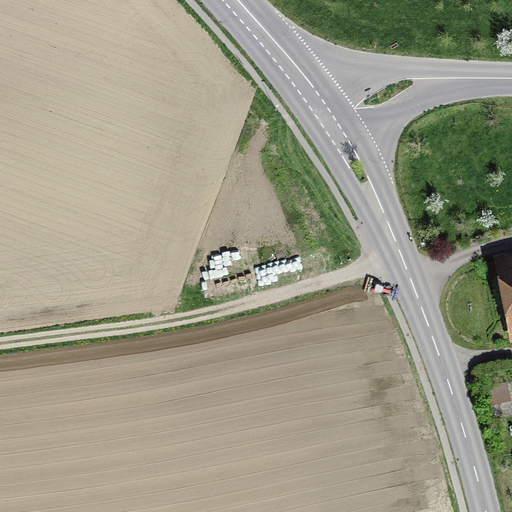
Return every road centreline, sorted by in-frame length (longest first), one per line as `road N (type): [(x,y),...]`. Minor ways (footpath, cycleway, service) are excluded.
road 1 (secondary): [(485,511),(403,260),(305,89)]
road 2 (track): [(0,340),(206,314),(403,260)]
road 3 (secondary): [(511,80),(305,89)]
